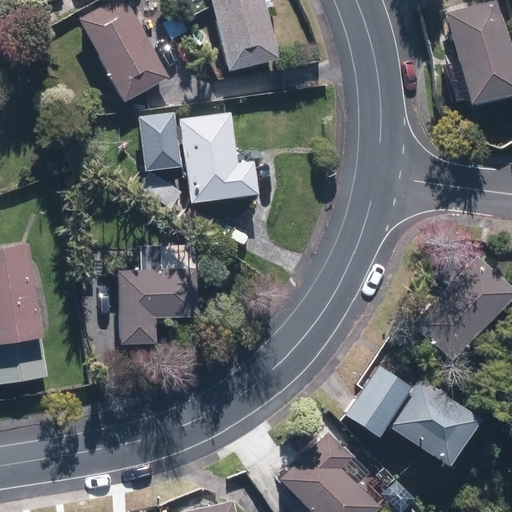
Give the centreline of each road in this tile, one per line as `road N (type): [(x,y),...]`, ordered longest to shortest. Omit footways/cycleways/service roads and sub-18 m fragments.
road 1 (residential): [(377,172),(367,220),(322,314),(251,387),(198,420),(143,440),(0,466)]
road 2 (residential): [(355,0),(378,77),(377,172)]
road 3 (residential): [(377,172),(511,193)]
